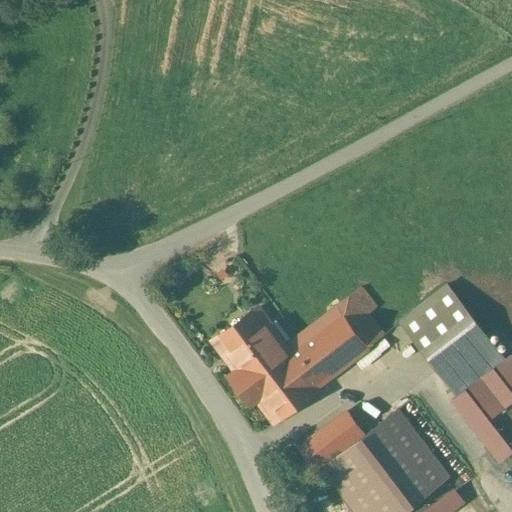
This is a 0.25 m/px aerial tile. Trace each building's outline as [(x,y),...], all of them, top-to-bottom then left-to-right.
[(222,268),(215,273),(220,279),(227,274),(222,268)] [(447,284),(399,321),(455,393),(502,356),(447,284)] [(376,307),(361,287),(353,293),(368,313),(376,307)] [(368,313),(353,293),(336,305),(367,347),(384,334),(368,313)] [(285,344),(281,347),(314,388),(342,366),(367,347),(336,305),(285,344)] [(257,307),(213,340),(236,371),(276,340),(281,347),(285,344),(257,307)] [(236,371),(229,376),(250,403),(255,399),(273,422),(315,390),(314,388),(281,347),(276,340),(236,371)] [(364,435),(363,435),(322,467),(356,511),(399,511),(448,475),(397,409),(364,435)] [(345,411),(299,446),(317,470),(322,467),(363,435),(364,435),(345,411)]
